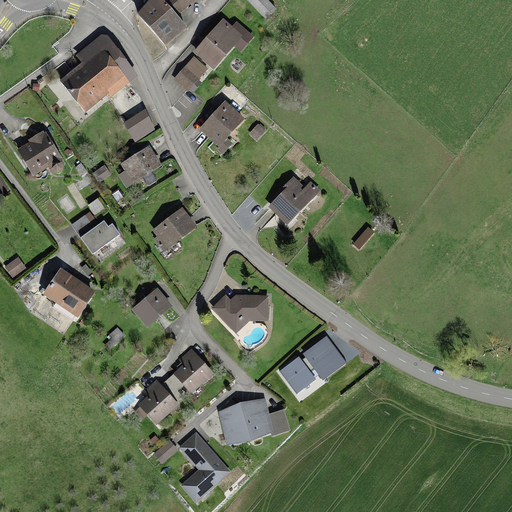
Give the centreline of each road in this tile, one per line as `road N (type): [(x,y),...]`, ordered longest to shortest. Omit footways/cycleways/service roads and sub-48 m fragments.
road 1 (secondary): [(511,398),(437,377),(374,343),(232,231)]
road 2 (secondary): [(232,231),(184,154),(135,44),(112,18),(77,0)]
